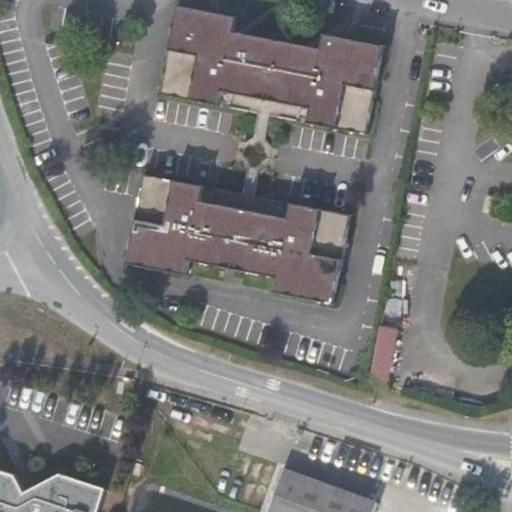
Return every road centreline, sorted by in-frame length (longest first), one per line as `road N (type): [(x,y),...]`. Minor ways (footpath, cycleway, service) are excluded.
road 1 (unknown): [(373,178),(350,311),(319,315),(115,274),(44,81),(31,0)]
road 2 (tertiary): [(35,236),(61,279),(104,321),(164,357),(511,462)]
road 3 (unknown): [(483,14),(419,313),(425,345),(439,357),(511,373)]
road 4 (unknown): [(149,6),(134,124),(226,150)]
road 5 (unknown): [(394,0),(373,178)]
